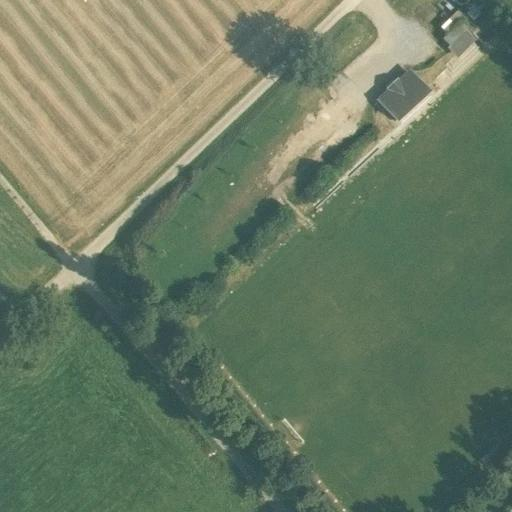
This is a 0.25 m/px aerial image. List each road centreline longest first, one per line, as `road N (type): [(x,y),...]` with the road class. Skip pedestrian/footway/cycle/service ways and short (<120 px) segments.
road 1 (track): [(0,340),(355,0)]
road 2 (track): [(0,178),(281,511)]
